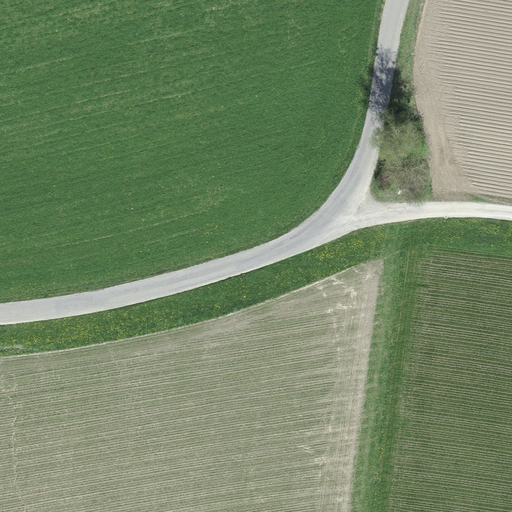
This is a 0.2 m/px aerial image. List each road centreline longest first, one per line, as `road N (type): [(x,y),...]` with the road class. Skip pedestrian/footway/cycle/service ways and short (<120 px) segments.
road 1 (tertiary): [(398,0),(361,170),(313,231),(243,262),(132,293),(0,314)]
road 2 (track): [(511,213),(333,213)]
